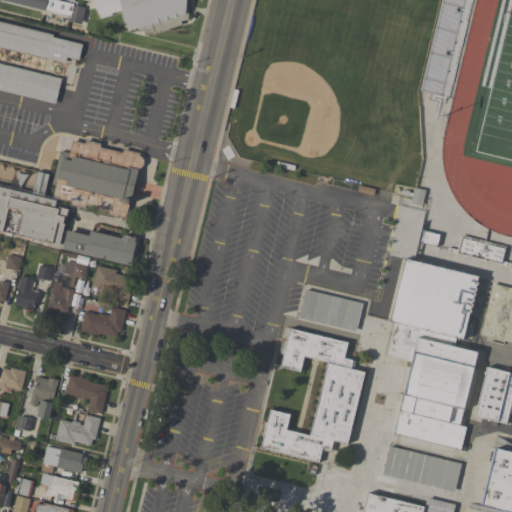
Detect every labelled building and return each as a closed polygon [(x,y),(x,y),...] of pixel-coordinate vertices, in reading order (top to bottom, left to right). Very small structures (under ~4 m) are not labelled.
[(0,0),(59,0),(73,3),(73,5),(85,8),(81,23),(67,20),(68,17),(43,11),(43,10),(0,0)] [(186,0),(186,3),(188,3),(187,19),(180,21),(181,25),(144,36),(143,31),(138,33),(137,29),(127,31),(126,27),(124,28),(119,11),(111,13),(111,15),(100,19),(94,8),(93,0),(186,0)] [(442,0),(463,0),(461,9),(457,8),(456,11),(460,12),(450,52),(446,51),(445,54),(450,55),(440,95),(420,90),(442,0)] [(55,104),(0,90),(0,22),(53,35),(52,37),(82,44),(78,60),(66,57),(65,63),(0,47),(0,64),(61,79),(55,104)] [(125,219),(106,215),(107,211),(84,206),(84,209),(69,206),(70,202),(51,198),(54,186),(51,185),(59,151),(69,153),(72,141),(84,144),(84,140),(100,144),(99,147),(121,153),(122,149),(139,153),(139,156),(140,157),(142,158),(143,160),(143,163),(142,166),(140,167),(138,168),(135,169),(138,170),(135,180),(137,180),(133,194),(132,193),(130,204),(128,204),(125,219)] [(0,233),(0,187),(31,195),(36,172),(48,175),(43,198),(56,201),(54,208),(58,209),(58,207),(68,209),(66,218),(65,218),(64,224),(59,247),(51,246),(51,244),(2,233),(2,234),(0,233)] [(410,203),(413,189),(424,192),(421,206),(410,203)] [(439,235),(436,247),(417,242),(420,230),(439,235)] [(88,236),(89,231),(121,239),(122,235),(138,239),(133,260),(131,259),(129,266),(62,250),(67,231),(88,236)] [(511,266),(447,251),(448,247),(456,250),(460,236),(505,247),(502,261),(511,263),(511,259),(511,266)] [(0,246),(1,242),(22,246),(19,258),(21,258),(18,271),(4,268),(6,262),(0,260),(0,246)] [(387,323),(401,259),(478,276),(462,340),(387,323)] [(62,273),(65,260),(87,266),(83,279),(76,277),(74,287),(69,286),(71,275),(62,273)] [(52,268),(49,281),(36,278),(39,266),(52,268)] [(126,306),(112,303),(115,293),(110,292),(110,294),(106,293),(105,298),(90,295),(96,266),(115,270),(114,274),(130,277),(128,284),(131,285),(126,306)] [(31,291),(40,293),(39,300),(36,299),(33,312),(21,309),(21,307),(14,305),(18,289),(17,289),(20,276),(34,279),(31,291)] [(61,282),(60,287),(73,290),(69,307),(66,306),(63,318),(45,313),(53,280),(61,282)] [(0,281),(8,283),(4,302),(0,301),(0,281)] [(492,284),(511,288),(511,343),(480,335),(492,284)] [(355,331),(298,318),(304,290),(362,303),(355,331)] [(125,311),(120,332),(117,332),(116,338),(97,334),(97,335),(91,334),(91,336),(87,335),(87,333),(80,331),(84,312),(97,315),(97,313),(109,316),(111,308),(125,311)] [(269,410),(288,415),(285,430),(308,436),(326,362),(302,356),(299,372),(279,367),(288,329),(346,343),(342,358),(351,360),(349,369),(363,372),(345,443),(332,440),(330,450),(321,447),(318,462),(259,448),(269,410)] [(459,449),(464,427),(458,425),(476,352),(415,337),(393,432),(459,449)] [(474,416),(505,424),(507,414),(511,415),(511,373),(485,367),(474,416)] [(25,372),(21,391),(7,388),(6,390),(4,390),(4,391),(0,390),(0,378),(2,369),(9,371),(10,368),(25,372)] [(87,411),(89,402),(76,399),(76,397),(64,394),(68,375),(86,380),(86,381),(105,386),(103,392),(105,393),(100,414),(87,411)] [(39,401),(37,401),(36,406),(28,404),(32,388),(35,389),(36,383),(33,383),(35,377),(47,380),(48,378),(57,381),(56,388),(55,387),(51,404),(52,404),(48,420),(36,417),(39,401)] [(0,416),(0,402),(8,404),(5,417),(0,416)] [(54,441),(59,420),(71,423),(71,421),(79,423),(79,425),(83,426),(85,415),(99,419),(94,441),(91,440),(90,446),(74,442),(73,445),(54,441)] [(32,419),(29,432),(15,429),(19,416),(32,419)] [(19,441),(19,443),(20,443),(18,452),(10,450),(9,455),(0,453),(1,447),(0,446),(0,436),(6,438),(6,439),(8,440),(9,436),(14,437),(13,441),(14,441),(14,440),(19,441)] [(381,475),(453,492),(460,463),(388,446),(381,475)] [(41,463),(45,447),(60,450),(60,449),(82,454),(82,457),(86,458),(84,469),(81,468),(80,474),(55,468),(56,467),(41,463)] [(511,511),(504,511),(480,506),(494,449),(511,453),(511,511)] [(13,486),(6,484),(9,473),(7,473),(10,459),(18,461),(13,486)] [(74,502),(70,501),(70,502),(65,500),(62,499),(63,496),(57,494),(56,498),(50,496),(50,497),(45,496),(44,494),(45,491),(47,490),(48,486),(39,483),(42,474),(77,483),(75,491),(77,491),(74,502)] [(28,497),(12,493),(16,478),(32,482),(28,497)] [(361,511),(366,492),(423,506),(421,511),(361,511)] [(29,499),(25,511),(12,511),(16,496),(29,499)] [(451,511),(422,511),(425,498),(453,505),(451,511)] [(33,511),(35,504),(43,506),(44,503),(72,510),(71,511),(33,511)]
